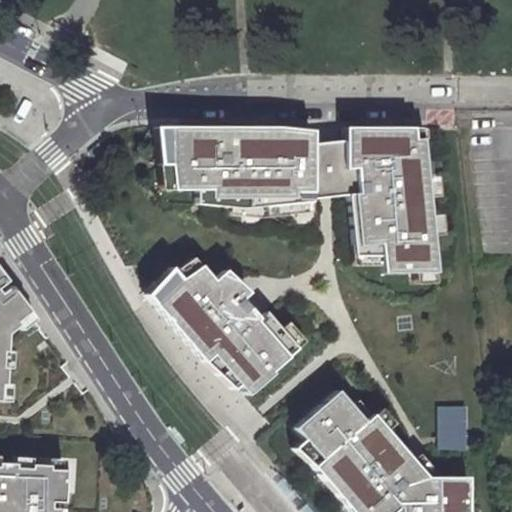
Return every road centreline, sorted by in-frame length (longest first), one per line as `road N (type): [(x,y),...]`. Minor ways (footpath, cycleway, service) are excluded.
road 1 (tertiary): [(0,205),(201,497)]
road 2 (residential): [(0,197),(107,108),(86,85),(0,40)]
